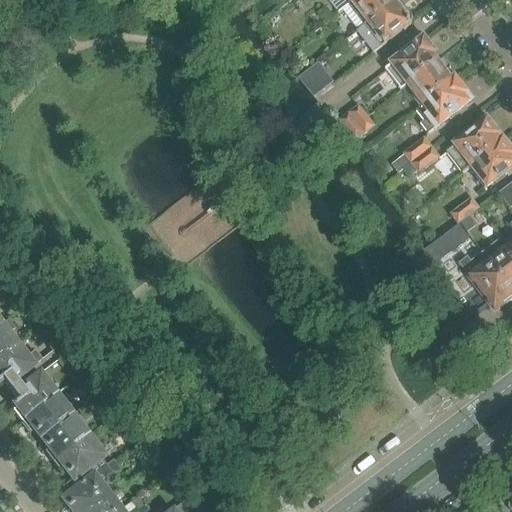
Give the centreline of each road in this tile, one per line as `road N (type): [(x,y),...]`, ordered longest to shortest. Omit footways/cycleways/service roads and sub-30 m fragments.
road 1 (tertiary): [(511,386),(344,511)]
road 2 (residential): [(323,107),(460,0)]
road 3 (tertiary): [(402,511),(511,429)]
